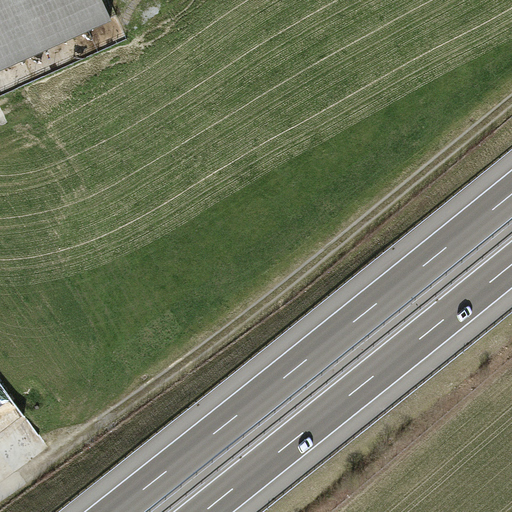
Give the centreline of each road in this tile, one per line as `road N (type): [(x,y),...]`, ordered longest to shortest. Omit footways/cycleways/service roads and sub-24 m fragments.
road 1 (track): [(511,101),(225,339),(0,496)]
road 2 (motorway): [(511,194),(116,511)]
road 3 (motorway): [(206,511),(511,264)]
